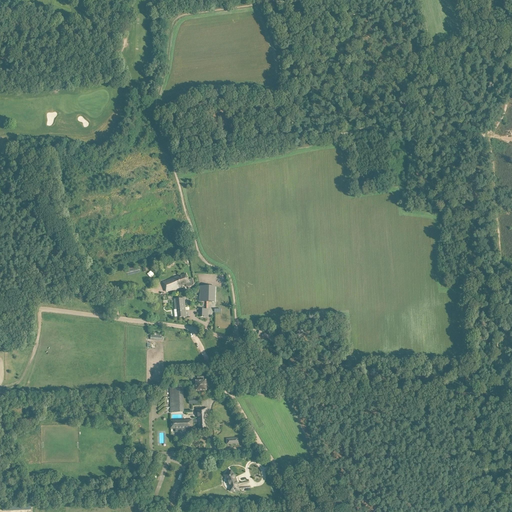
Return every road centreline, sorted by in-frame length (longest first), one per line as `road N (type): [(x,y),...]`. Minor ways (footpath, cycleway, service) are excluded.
road 1 (unclassified): [(214,334),(0,303)]
road 2 (track): [(323,395),(473,390),(511,400)]
road 3 (track): [(229,394),(302,511)]
road 4 (track): [(323,395),(271,357),(214,334)]
